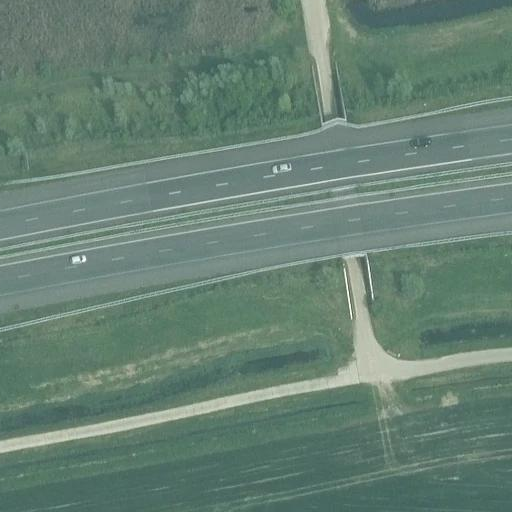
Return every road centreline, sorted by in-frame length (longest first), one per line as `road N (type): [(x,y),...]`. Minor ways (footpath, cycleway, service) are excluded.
road 1 (motorway): [(0,290),(511,204)]
road 2 (motorway): [(511,140),(0,226)]
road 3 (track): [(0,450),(386,367)]
